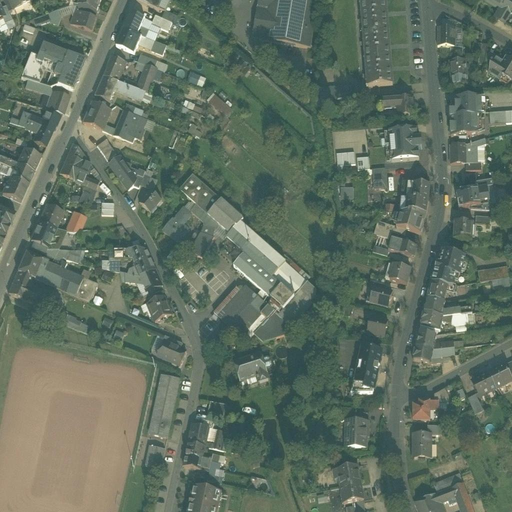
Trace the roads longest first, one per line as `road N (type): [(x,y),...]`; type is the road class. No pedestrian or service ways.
road 1 (residential): [(396,399),(440,185),(426,7)]
road 2 (residential): [(68,129),(154,251),(194,345)]
road 3 (residential): [(194,345),(199,370),(166,511)]
road 4 (residential): [(68,129),(0,285)]
road 5 (residential): [(124,0),(68,129)]
road 6 (residential): [(396,399),(419,397),(511,349)]
